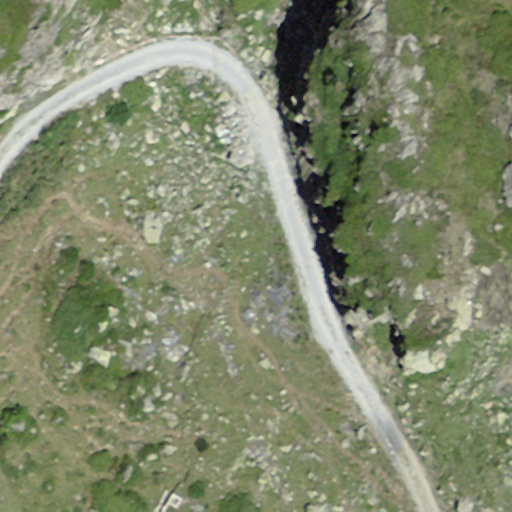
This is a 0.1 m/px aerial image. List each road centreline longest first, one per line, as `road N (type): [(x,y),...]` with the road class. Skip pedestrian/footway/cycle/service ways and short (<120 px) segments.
road 1 (track): [(429,511),(328,338),(291,186),(262,123)]
road 2 (track): [(0,160),(12,138),(134,65),(213,64),(233,77),(262,123)]
